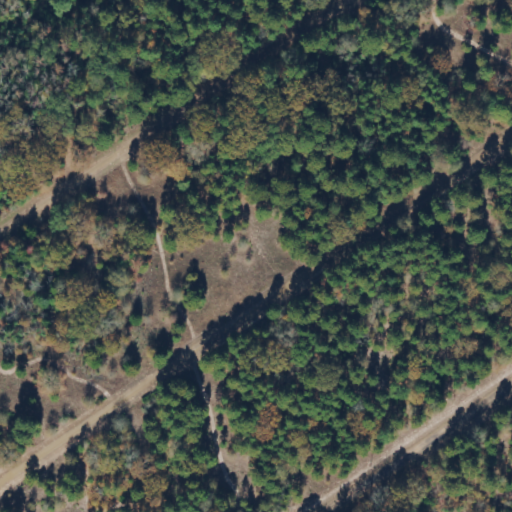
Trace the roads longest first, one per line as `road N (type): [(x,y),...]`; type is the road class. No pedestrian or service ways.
road 1 (residential): [(511,155),(257,332),(183,403),(3,511)]
road 2 (residential): [(370,0),(0,242)]
road 3 (residential): [(511,407),(355,511)]
